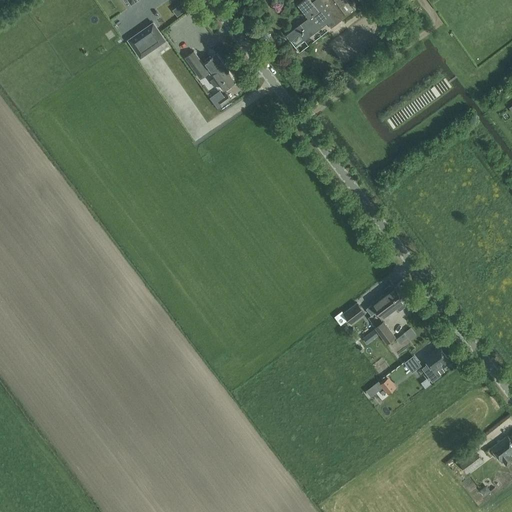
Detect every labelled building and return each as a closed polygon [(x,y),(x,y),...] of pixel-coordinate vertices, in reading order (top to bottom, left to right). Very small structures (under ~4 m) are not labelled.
[(301,0),(297,3),(308,18),(287,34),(291,40),(301,32),(306,39),(319,29),(316,24),(325,17),(333,26),(356,8),(350,0),(314,0),(312,1),(311,0),(301,0)] [(180,5),(184,10),(188,7),(184,2),(180,5)] [(153,23),(144,29),(129,40),(141,57),(165,40),(153,23)] [(215,77),(211,80),(215,87),(219,84),(224,90),(235,82),(223,65),(224,65),(216,54),(205,62),(210,68),(208,70),(194,51),(185,57),(200,79),(210,72),(211,74),(212,73),(215,77)] [(227,93),(214,103),(218,108),(231,99),(227,93)] [(385,294),(372,303),(378,310),(400,294),(394,287),(393,288),(393,287),(390,286),(384,290),(384,293),(385,294)] [(405,301),(400,294),(378,310),(383,318),(405,301)] [(357,302),(343,313),(348,319),(351,323),(357,319),(354,315),(362,309),(357,302)] [(375,327),(387,344),(396,337),(384,320),(375,327)] [(367,343),(379,334),(374,329),(363,337),(367,343)] [(407,337),(404,333),(396,339),(399,343),(407,337)] [(424,357),(433,369),(448,358),(439,346),(424,357)] [(405,358),(410,370),(420,366),(415,354),(405,358)] [(389,378),(380,385),(381,387),(388,395),(397,388),(389,378)] [(366,391),(370,396),(381,387),(380,385),(378,382),(366,391)] [(502,460),(507,466),(511,461),(511,456),(510,454),(511,453),(511,441),(507,435),(491,448),(502,461),(502,460)] [(475,449),(459,461),(468,473),(484,461),(475,449)] [(480,489),(484,495),(490,491),(486,485),(480,489)]
